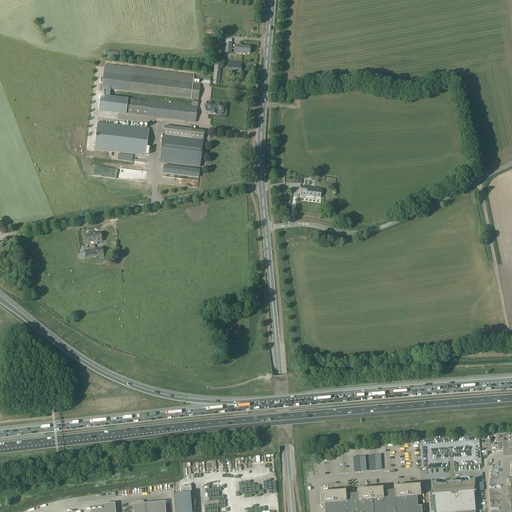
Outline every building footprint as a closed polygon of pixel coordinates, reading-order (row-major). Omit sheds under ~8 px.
[(241,46),(237,46),(236,54),(246,54),(249,54),(250,47),(241,47),(241,46)] [(222,60),(215,59),(213,84),(219,85),(222,60)] [(194,76),(104,65),(102,88),(192,99),(191,106),(128,98),(126,114),(195,122),(200,85),(193,84),(194,76)] [(214,102),(207,101),(206,110),(211,111),(211,114),(217,114),(217,112),(223,112),(224,103),(216,103),(214,103),(214,102)] [(147,141),(149,129),(116,125),(97,123),(94,149),(145,155),(147,141)] [(163,137),(160,162),(200,167),(200,165),(203,142),(204,132),(164,127),(163,137)] [(302,187),(301,191),(307,192),(307,196),(320,198),(321,190),(309,188),(302,187)] [(92,235),(92,234),(85,235),(87,243),(88,245),(90,244),(89,243),(94,242),(94,243),(94,244),(97,244),(97,242),(102,241),(100,233),(92,235)] [(95,248),(97,256),(98,261),(104,259),(104,255),(102,247),(95,248)] [(85,259),(97,256),(95,248),(84,251),(85,259)] [(264,510),(262,492),(251,493),(252,492),(262,491),(262,487),(257,488),(256,487),(256,485),(261,484),(252,482),(251,478),(246,479),(247,486),(246,490),(250,491),(251,504),(257,505),(257,510),(264,510)] [(445,483),(445,486),(443,485),(440,485),(437,485),(435,484),(432,484),(434,494),(433,495),(434,495),(434,511),(474,511),(473,492),(474,492),(473,492),(474,481),(471,482),(468,482),(466,483),(463,484),(460,484),(461,482),(455,482),(450,482),(445,483)] [(345,491),(320,493),(321,504),(324,504),(324,511),(421,511),(421,506),(418,507),(417,496),(420,496),(420,485),(394,487),(394,490),(383,491),(382,488),(357,490),(357,493),(346,494),(345,491)] [(105,509),(90,511),(115,511),(115,503),(104,504),(105,509)]
